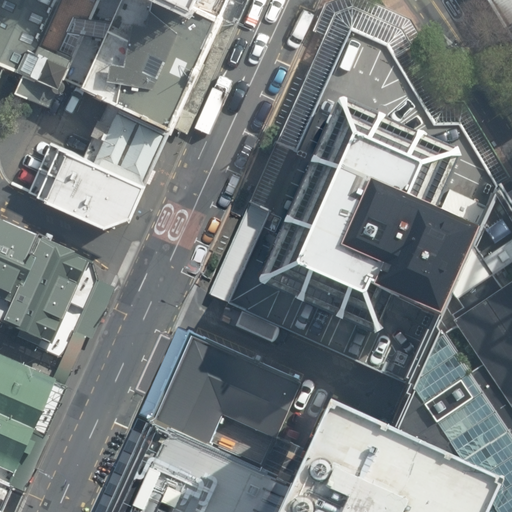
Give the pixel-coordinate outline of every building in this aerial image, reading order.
[(99,0),(0,0),(0,88),(10,68),(26,75),(19,93),(51,108),(99,0)] [(224,12),(197,0),(123,0),(83,84),(108,97),(172,126),(224,12)] [(197,0),(224,12),(228,0),(197,0)] [(408,384),(409,380),(441,311),(479,225),(489,203),(499,182),(511,175),(411,17),(369,0),(331,0),(326,2),(313,29),(325,34),(277,141),(251,201),(210,293),(229,301),(401,380),(408,384)] [(511,0),(486,0),(511,42),(511,0)] [(172,126),(108,97),(81,156),(145,186),(172,126)] [(81,156),(54,142),(29,192),(108,225),(131,216),(135,209),(145,186),(81,156)] [(511,511),(511,176),(511,175),(499,182),(489,203),(479,225),(441,311),(409,380),(412,382),(396,418),(509,470),(494,503),(500,511),(511,511)] [(0,479),(20,489),(63,380),(0,354),(0,322),(43,341),(39,349),(58,358),(94,277),(93,265),(0,218),(0,479)] [(179,325),(140,413),(151,418),(151,419),(212,446),(213,444),(263,466),(275,439),(277,440),(304,381),(191,331),(179,325)] [(509,470),(396,418),(386,414),(333,390),(291,482),(212,446),(151,419),(140,415),(95,511),(500,511),(494,503),(509,470)] [(0,511),(10,511),(20,489),(0,480),(0,511)]
